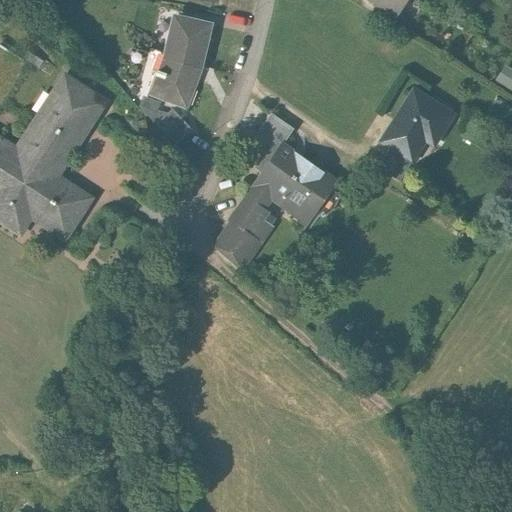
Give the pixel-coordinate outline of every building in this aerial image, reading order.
[(407,0),(366,0),(397,18),(407,0)] [(212,29),(172,20),(162,59),(148,96),(187,109),(201,71),(212,29)] [(0,49),(0,106),(27,67),(0,49)] [(0,231),(25,247),(35,231),(65,251),(97,201),(62,178),(108,105),(64,78),(51,99),(43,93),(32,111),(40,116),(17,152),(0,141),(0,231)] [(412,165),(427,141),(435,146),(453,116),(414,92),(381,147),(390,152),(412,165)] [(191,133),(173,113),(158,127),(176,146),(191,133)] [(255,138),(276,153),(281,145),(284,147),(295,131),(272,114),(255,138)] [(206,249),(242,274),(263,246),(252,238),(283,194),(310,214),(333,182),(284,147),(281,145),(276,153),(206,249)] [(412,165),(390,152),(380,168),(402,182),(412,165)]
